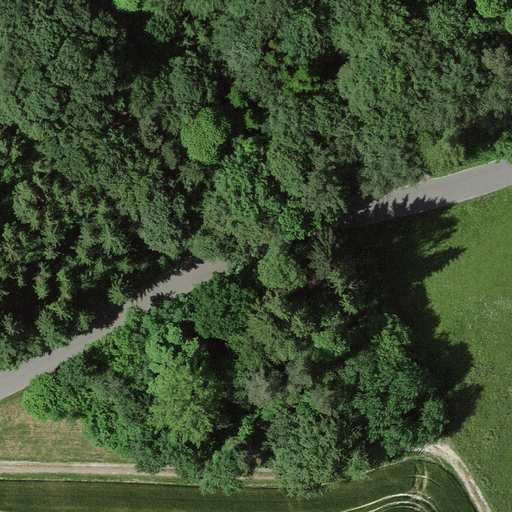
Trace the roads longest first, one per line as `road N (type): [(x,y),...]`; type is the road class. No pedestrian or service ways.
road 1 (unclassified): [(0,383),(229,251),(511,170)]
road 2 (track): [(0,465),(301,471),(422,445),(455,463),(483,511)]
